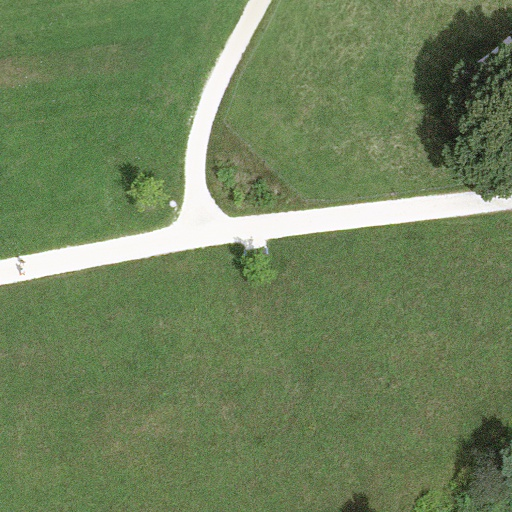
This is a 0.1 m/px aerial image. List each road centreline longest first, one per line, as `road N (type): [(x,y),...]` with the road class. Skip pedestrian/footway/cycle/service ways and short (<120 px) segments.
road 1 (track): [(0,272),(203,235),(511,199)]
road 2 (track): [(203,235),(199,135),(260,0)]
